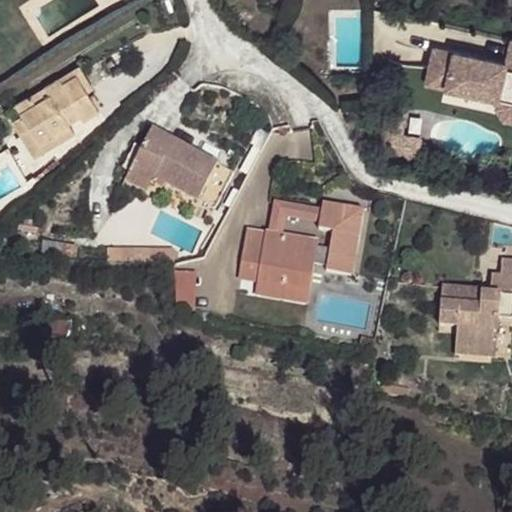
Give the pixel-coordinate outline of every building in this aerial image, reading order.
[(511,102),(511,68),(505,67),(506,62),(433,46),(427,73),(446,77),(444,87),(497,99),(511,102)] [(76,75),(87,92),(92,89),(78,67),(59,79),(62,84),(76,75)] [(446,77),(427,73),(425,83),(444,87),(446,77)] [(84,121),(99,111),(87,92),(76,75),(62,84),(59,79),(44,88),(49,96),(36,104),(31,96),(16,106),(22,116),(12,122),(20,135),(30,128),(39,143),(53,134),(59,144),(75,134),(69,124),(81,117),(84,121)] [(44,88),(31,96),(36,104),(49,96),(44,88)] [(511,102),(497,99),(495,108),(503,121),(511,122),(511,102)] [(385,115),(379,152),(417,157),(420,138),(401,136),(404,117),(385,115)] [(30,128),(20,135),(35,159),(59,144),(53,134),(39,143),(30,128)] [(214,210),(233,174),(153,130),(130,171),(151,183),(155,177),(214,210)] [(369,140),(361,142),(362,150),(370,149),(369,140)] [(56,161),(38,176),(43,182),(61,167),(56,161)] [(151,183),(130,171),(125,180),(147,192),(151,183)] [(155,177),(151,183),(162,189),(166,183),(155,177)] [(285,219),(320,225),(322,211),(274,203),(269,234),(282,237),(285,219)] [(269,234),(247,231),(241,264),(260,267),(258,281),(311,290),(315,263),(328,266),(327,271),(351,275),(362,211),(323,205),(322,211),(320,225),(319,230),(333,232),(330,250),(318,248),(304,246),(305,240),(282,237),(269,234)] [(75,256),(76,246),(62,244),(60,254),(75,256)] [(161,261),(161,249),(108,249),(108,260),(161,261)] [(173,261),(173,249),(161,249),(161,261),(173,261)] [(511,261),(502,261),(501,278),(492,277),(490,298),(482,297),(482,292),(476,292),(476,290),(442,287),(439,325),(457,327),(455,347),(491,350),(494,318),(511,319),(511,261)] [(260,267),(241,264),(239,278),(258,281),(260,267)] [(196,273),(174,272),(176,306),(194,309),(196,273)] [(311,290),(258,281),(256,293),(309,301),(311,290)] [(491,350),(455,347),(454,354),(495,357),(495,350),(491,350)] [(380,392),(408,398),(409,390),(382,384),(380,392)]
